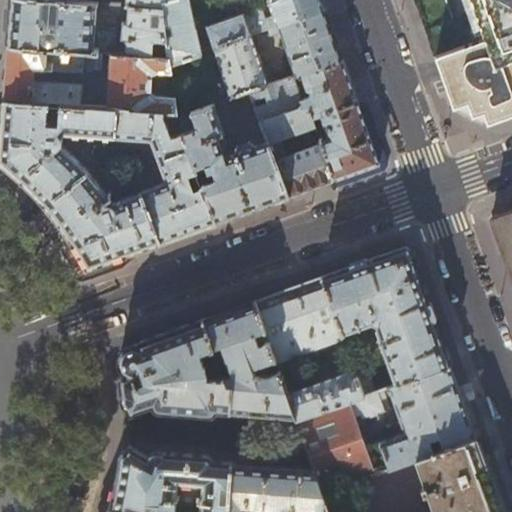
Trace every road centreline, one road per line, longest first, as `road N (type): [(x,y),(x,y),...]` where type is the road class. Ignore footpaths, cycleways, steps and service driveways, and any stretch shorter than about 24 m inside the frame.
road 1 (tertiary): [(0,343),(434,188)]
road 2 (residential): [(434,188),(511,408)]
road 3 (residential): [(367,0),(434,188)]
